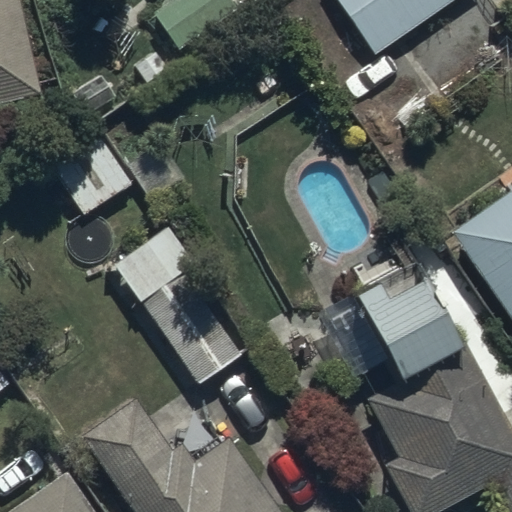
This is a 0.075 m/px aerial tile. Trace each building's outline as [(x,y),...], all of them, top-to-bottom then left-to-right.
[(0,0),(0,103),(42,96),(23,0),(0,0)] [(158,0),(152,5),(179,43),(237,0),(158,0)] [(342,0),(373,46),(443,0),(342,0)] [(131,181),(93,125),(30,168),(67,222),(86,209),(87,211),(131,181)] [(511,179),(451,221),(511,311),(511,179)] [(169,220),(115,257),(198,378),(241,348),(187,269),(198,262),(169,220)] [(414,511),(421,511),(495,474),(511,505),(511,419),(508,411),(511,408),(511,365),(488,378),(427,264),(386,286),(377,269),(354,281),(364,299),(327,319),(356,374),(383,360),(392,376),(370,388),(402,448),(385,456),(414,511)] [(135,391),(80,429),(137,511),(288,511),(229,426),(217,435),(203,414),(168,438),(135,391)] [(100,511),(65,461),(0,505),(0,511),(100,511)]
